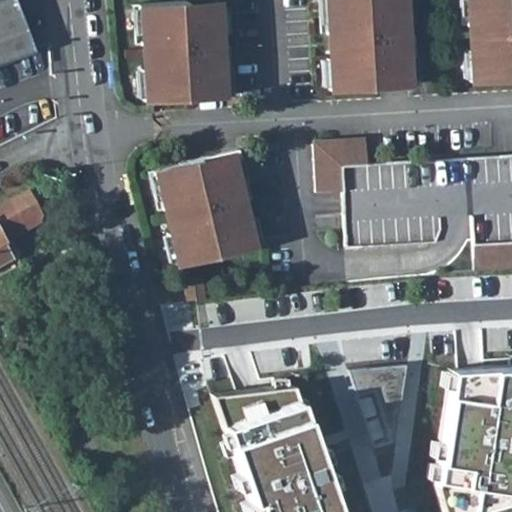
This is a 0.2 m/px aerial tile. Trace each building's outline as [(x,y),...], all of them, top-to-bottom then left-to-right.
[(31,46),(14,0),(0,0),(0,59),(32,48),(31,46)] [(320,0),(322,14),(327,13),(330,66),(325,67),(326,89),(415,83),(413,48),(402,49),(401,34),(401,22),(403,22),(401,0),(320,0)] [(511,0),(462,0),(462,5),(467,4),(471,57),(466,57),(467,80),(511,76),(511,0)] [(184,1),(135,4),(136,26),(141,26),(145,78),(140,79),(141,101),(230,95),(228,60),(217,61),(216,46),(215,35),(217,34),(216,4),(185,6),(184,1)] [(402,49),(413,48),(412,33),(401,34),(402,49)] [(217,61),(228,60),(227,45),(216,46),(217,61)] [(339,165),(364,163),(363,141),(338,143),(339,165)] [(470,238),(472,270),(497,268),(511,267),(511,153),(364,163),(339,165),(338,143),(311,144),(314,192),(340,191),(344,246),(450,239),(470,238)] [(237,149),(150,169),(155,191),(160,189),(172,241),(167,242),(172,264),(229,250),(228,245),(249,240),(244,217),(243,211),(240,212),(234,186),(245,183),(237,149)] [(0,263),(11,258),(1,241),(39,219),(40,214),(26,190),(0,204),(0,263)] [(249,240),(228,245),(229,250),(259,243),(252,215),(244,217),(249,240)] [(186,300),(203,298),(200,278),(183,280),(186,300)] [(174,303),(161,305),(162,314),(175,313),(174,303)] [(511,511),(511,364),(448,368),(433,483),(441,511),(511,511)] [(341,511),(293,385),(212,392),(251,511),(341,511)]
